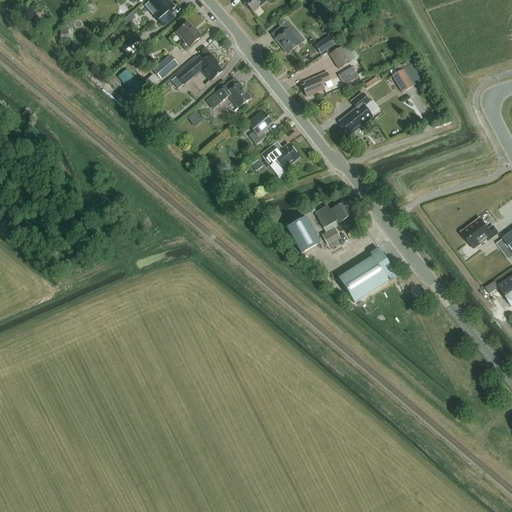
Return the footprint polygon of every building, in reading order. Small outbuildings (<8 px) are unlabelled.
[(168,13),(173,9),(165,0),(152,0),(150,2),(159,12),(154,16),(162,26),(173,17),(168,13)] [(253,13),(267,0),(244,0),(243,2),(253,13)] [(150,2),(145,6),(154,16),(159,12),(150,2)] [(281,34),(274,40),(279,45),(280,44),(288,54),(299,45),(289,33),(293,30),(287,21),(277,30),(281,34)] [(186,50),(200,38),(187,23),(177,31),(186,42),(181,46),(186,50)] [(69,41),(68,29),(59,29),(60,42),(69,41)] [(134,36),(120,46),(128,56),(142,46),(134,36)] [(330,39),(316,48),(320,55),(334,46),(330,39)] [(341,47),(328,55),(338,70),(350,62),(341,47)] [(139,66),(153,61),(149,52),(135,57),(139,66)] [(161,80),(178,65),(170,56),(153,71),(161,80)] [(212,80),(222,72),(209,57),(204,61),(200,57),(175,78),(182,86),(202,69),(212,80)] [(354,66),(339,74),(345,84),(359,75),(354,66)] [(118,77),(136,94),(144,86),(127,68),(118,77)] [(403,69),(392,76),(402,93),(413,86),(410,80),(403,69)] [(322,84),(330,81),(327,73),(304,83),(305,85),(302,86),(306,98),(324,90),(322,84)] [(153,75),(145,82),(151,88),(159,81),(153,75)] [(250,99),(241,89),(243,88),(239,83),(230,90),(226,85),(206,101),(213,110),(230,96),(239,108),(250,99)] [(349,136),(373,118),(364,107),(369,102),(362,93),(351,102),(356,109),(339,122),(349,136)] [(134,101),(123,110),(127,114),(138,105),(134,101)] [(195,112),(187,119),(192,125),(200,118),(195,112)] [(265,138),(261,133),(272,124),(263,112),(247,126),(253,133),(249,136),(257,145),(265,138)] [(157,123),(165,131),(175,121),(168,113),(157,123)] [(274,146),(261,156),(270,167),(277,162),(283,171),(298,159),(287,145),(282,149),(278,152),(274,146)] [(215,157),(207,162),(212,169),(220,163),(215,157)] [(258,161),(252,166),(256,172),(263,167),(258,161)] [(337,223),(350,215),(343,202),(330,209),(328,206),(315,213),(324,228),(336,222),(337,223)] [(306,219),(287,230),(302,256),(321,245),(306,219)] [(480,219),(461,233),(469,243),(473,240),(478,247),(487,240),(488,242),(499,234),(493,226),(487,231),(485,228),(486,227),(480,219)] [(334,228),(321,236),(329,249),(338,244),(337,242),(341,240),(334,228)] [(511,231),(502,239),(511,251),(511,231)] [(372,257),(338,279),(354,304),(388,283),(386,279),(394,274),(378,249),(370,254),(372,257)] [(511,307),(511,306),(511,279),(499,288),(511,307)]
